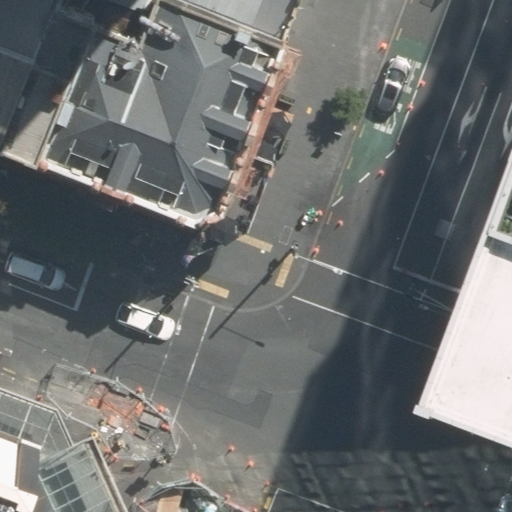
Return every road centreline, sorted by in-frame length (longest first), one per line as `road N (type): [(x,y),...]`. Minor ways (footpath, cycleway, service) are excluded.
road 1 (tertiary): [(494,0),(332,415)]
road 2 (residential): [(0,285),(332,415)]
road 3 (residential): [(332,415),(511,485)]
